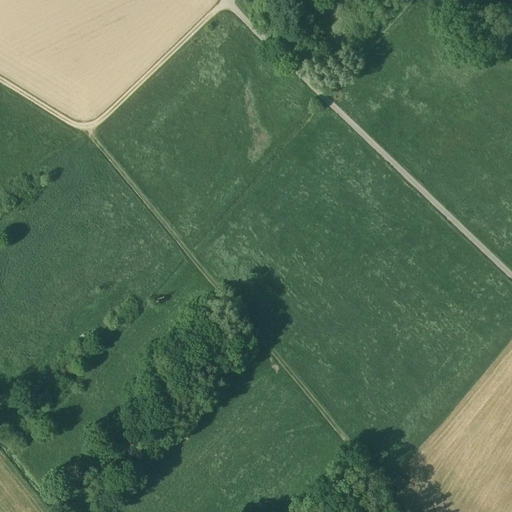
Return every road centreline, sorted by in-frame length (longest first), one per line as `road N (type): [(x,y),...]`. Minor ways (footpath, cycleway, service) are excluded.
road 1 (track): [(92,138),(406,511)]
road 2 (track): [(511,278),(227,0)]
road 3 (track): [(239,0),(92,138),(0,83)]
